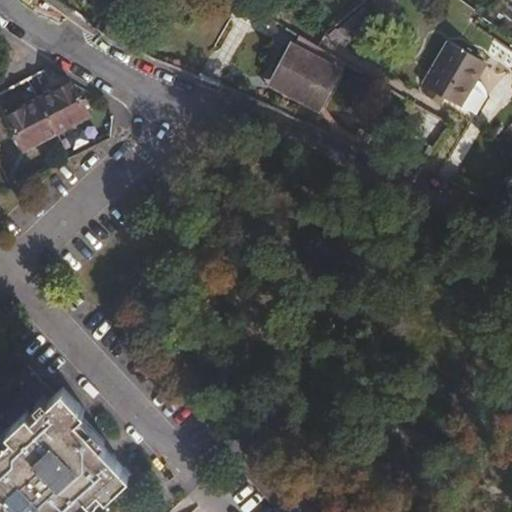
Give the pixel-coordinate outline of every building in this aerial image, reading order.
[(364,5),(328,38),(344,46),(375,20),(364,5)] [(102,15),(96,31),(109,36),(116,21),(102,15)] [(511,50),(511,36),(507,33),(500,42),(511,50)] [(298,34),(292,46),(338,70),(343,60),(316,44),(298,34)] [(448,41),(423,83),(429,87),(425,94),(442,104),(445,96),(461,106),(462,105),(478,114),(489,96),(487,88),(483,82),(477,79),(486,63),(448,41)] [(274,82),(292,46),(286,43),(265,85),(322,114),(344,73),(338,70),(320,105),(274,82)] [(338,70),(292,46),(274,82),(320,105),(338,70)] [(39,98),(58,134),(90,116),(72,81),(39,98)] [(25,151),(58,134),(39,98),(6,115),(25,151)] [(0,487),(23,511),(82,511),(104,492),(107,496),(131,473),(77,417),(86,409),(63,386),(55,393),(40,378),(29,365),(14,378),(0,391),(0,487)]
